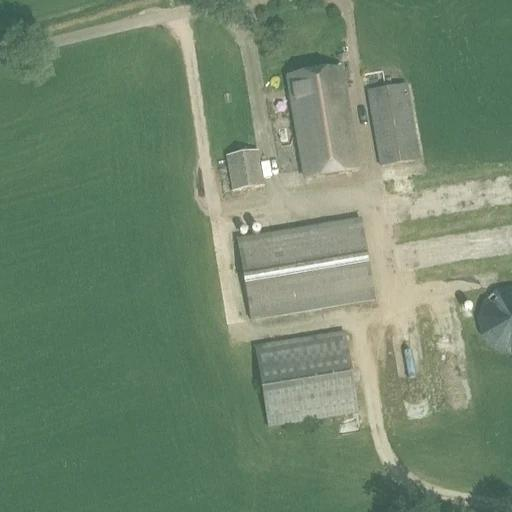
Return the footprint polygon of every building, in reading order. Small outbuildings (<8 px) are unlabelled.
[(303,181),(361,173),(343,70),(286,78),(303,181)] [(379,170),(418,163),(406,88),(367,95),(379,170)] [(258,154),(226,159),(232,195),(264,190),(258,154)] [(399,172),(403,188),(420,183),(416,167),(399,172)] [(472,195),(457,200),(461,213),(476,208),(472,195)] [(360,222),(237,243),(250,323),(374,302),(360,222)] [(477,319),(479,339),(499,356),(511,358),(511,289),(502,291),(496,292),(491,296),(478,311),(477,318),(477,319)] [(255,351),(269,430),(358,414),(344,335),(255,351)] [(417,431),(439,421),(434,409),(411,419),(417,431)]
